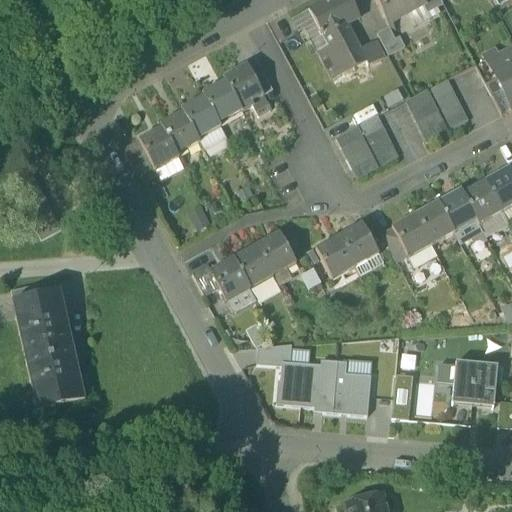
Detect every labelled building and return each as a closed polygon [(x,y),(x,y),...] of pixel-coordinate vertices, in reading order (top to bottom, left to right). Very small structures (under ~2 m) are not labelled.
[(358,48),(345,22),(357,17),(348,0),(327,0),(308,10),(321,35),(328,49),(318,54),(336,89),(357,78),(360,82),(372,76),(367,66),(383,58),(374,40),(358,48)] [(376,0),(388,23),(406,13),(423,4),(424,4),(423,3),(421,0),(376,0)] [(423,4),(428,14),(438,9),(443,6),(439,0),(421,0),(423,3),(424,4),(423,4)] [(440,14),(438,9),(428,14),(423,4),(406,13),(414,28),(440,14)] [(310,38),(318,54),(328,49),(321,35),(308,10),(290,19),(302,42),(310,38)] [(376,34),(388,57),(405,48),(399,37),(395,40),(389,28),(376,34)] [(511,50),(499,57),(503,64),(493,69),(497,79),(499,82),(497,83),(501,91),(504,96),(506,94),(511,105),(511,50)] [(247,67),(263,97),(273,93),(257,62),(247,67)] [(224,79),(226,83),(242,113),(242,114),(253,108),(258,118),(271,112),(263,97),(247,67),(224,79)] [(485,85),(491,96),(501,91),(497,83),(499,82),(497,79),(485,85)] [(426,93),(431,103),(452,93),(446,82),(426,93)] [(229,120),(242,113),(226,83),(203,95),(204,98),(217,121),(227,116),(229,120)] [(498,109),(501,115),(511,110),(511,105),(506,94),(504,96),(501,91),(491,96),(498,109)] [(406,103),(411,114),(431,103),(426,93),(406,103)] [(431,103),(437,113),(457,103),(452,93),(431,103)] [(219,125),(217,121),(204,98),(181,110),(183,113),(195,136),(206,131),(208,135),(221,129),(219,125)] [(376,103),(358,112),(362,121),(380,111),(376,103)] [(411,114),(416,124),(437,113),(431,103),(411,114)] [(437,113),(442,123),(462,113),(457,103),(437,113)] [(197,141),(195,136),(183,113),(160,125),(162,130),(174,152),(185,146),(187,150),(199,144),(197,141)] [(416,124),(421,134),(442,123),(437,113),(416,124)] [(467,123),(462,113),(442,123),(447,134),(467,123)] [(219,125),(229,120),(227,116),(217,121),(219,125)] [(377,119),(356,129),(362,140),(382,129),(377,119)] [(447,134),(442,123),(421,134),(427,144),(447,134)] [(197,141),(199,144),(204,154),(227,141),(221,129),(208,135),(197,141)] [(341,150),(362,140),(356,129),(336,140),(341,150)] [(382,129),(362,140),(367,150),(387,139),(382,129)] [(176,156),(174,152),(162,130),(139,143),(152,168),(164,162),(166,166),(178,160),(176,156)] [(197,141),(208,135),(206,131),(195,136),(197,141)] [(387,139),(367,150),(372,160),(392,149),(387,139)] [(346,160),(367,150),(362,140),(341,150),(346,160)] [(123,151),(137,177),(152,169),(152,168),(139,143),(123,151)] [(174,152),(176,156),(187,150),(185,146),(174,152)] [(392,149),(372,160),(377,170),(397,160),(392,149)] [(352,170),(372,160),(367,150),(346,160),(352,170)] [(166,166),(156,172),(161,183),(184,171),(178,160),(166,166)] [(357,181),(377,170),(372,160),(352,170),(357,181)] [(156,172),(166,166),(164,162),(152,168),(152,169),(154,173),(156,172)] [(7,181),(41,244),(61,233),(27,170),(7,181)] [(508,172),(485,184),(499,210),(510,204),(511,207),(511,178),(508,172)] [(502,214),(499,210),(485,184),(463,196),(477,223),(487,217),(489,221),(502,214)] [(465,229),(477,223),(463,196),(461,193),(438,205),(452,231),(462,225),(465,229)] [(499,210),(502,214),(511,208),(511,207),(510,204),(499,210)] [(454,235),(452,231),(438,205),(415,218),(429,244),(440,238),(442,242),(454,235)] [(511,208),(502,214),(506,222),(511,219),(511,208)] [(479,226),(483,234),(486,239),(509,227),(506,222),(502,214),(489,221),(479,226)] [(479,226),(489,221),(487,217),(477,223),(479,226)] [(431,248),(429,244),(415,218),(392,230),(392,231),(406,256),(417,250),(419,254),(431,248)] [(483,234),(479,226),(477,223),(465,229),(454,235),(460,247),(483,234)] [(452,231),(454,235),(465,229),(462,225),(452,231)] [(362,226),(338,239),(354,270),(359,278),(371,272),(366,263),(378,257),(362,226)] [(381,237),(397,266),(408,260),(406,256),(392,231),(381,237)] [(279,236),(256,249),(272,279),(277,287),(290,280),(285,272),(295,266),(279,236)] [(429,244),(431,248),(442,242),(440,238),(429,244)] [(343,276),(354,270),(338,239),(315,252),(329,278),(341,271),(343,276)] [(437,258),(431,248),(419,254),(408,260),(414,271),(437,258)] [(261,285),(272,279),(256,249),(233,261),(247,287),(259,280),(261,285)] [(406,256),(408,260),(419,254),(417,250),(406,256)] [(366,263),(371,272),(383,265),(378,257),(366,263)] [(249,291),(247,287),(233,261),(210,273),(210,274),(219,291),(226,304),(249,291)] [(207,268),(192,276),(204,299),(219,291),(210,274),(210,273),(207,268)] [(320,286),(312,271),(299,277),(307,292),(320,286)] [(332,282),(343,276),(341,271),(329,278),(332,282)] [(249,291),(255,302),(278,289),(277,287),(272,279),(261,285),(249,291)] [(247,287),(249,291),(261,285),(259,280),(247,287)] [(33,416),(33,418),(81,407),(54,294),(52,294),(52,295),(49,285),(6,295),(9,305),(7,305),(7,307),(13,306),(16,320),(11,321),(18,354),(24,353),(27,367),(22,369),(30,402),(35,401),(38,415),(33,416)] [(249,291),(226,304),(231,313),(236,315),(256,304),(255,302),(249,291)] [(13,306),(7,307),(11,321),(16,320),(13,306)] [(511,326),(511,306),(501,310),(507,328),(511,326)] [(244,332),(255,352),(266,346),(256,326),(244,332)] [(257,352),(256,367),(281,370),(281,365),(289,366),(291,348),(257,352)] [(24,353),(18,354),(22,369),(27,367),(24,353)] [(286,385),(284,408),(322,412),(322,416),(332,417),(337,365),(320,364),(320,369),(289,366),(281,365),(281,370),(280,384),(279,385),(286,385)] [(370,379),(345,377),(346,366),(337,365),(332,417),(366,420),(370,379)] [(455,366),(455,370),(454,370),(439,368),(437,385),(452,387),(453,387),(451,402),(472,404),(493,406),(494,406),(497,370),(496,370),(455,366)] [(391,421),(408,423),(413,380),(396,378),(391,421)] [(280,384),(277,384),(275,407),(284,408),(286,385),(279,385),(280,384)] [(30,402),(33,416),(38,415),(35,401),(30,402)] [(497,430),(511,431),(511,405),(500,405),(497,430)] [(345,507),(346,511),(385,511),(382,498),(345,507)]
